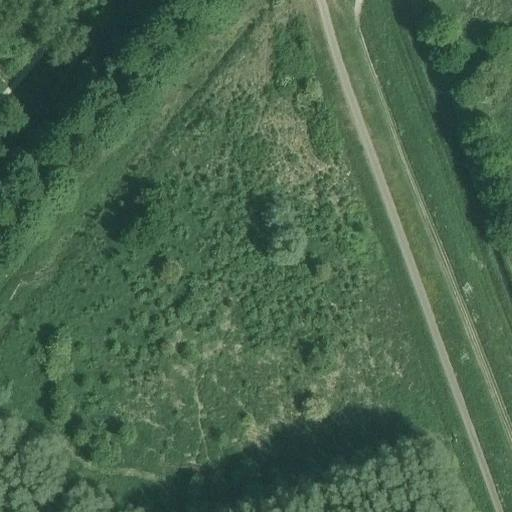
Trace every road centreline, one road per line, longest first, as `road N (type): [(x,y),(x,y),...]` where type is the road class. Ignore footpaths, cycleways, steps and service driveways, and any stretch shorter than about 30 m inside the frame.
road 1 (unknown): [(511,432),(357,24),(361,0)]
road 2 (track): [(213,0),(0,252)]
road 3 (unknown): [(84,0),(0,104)]
